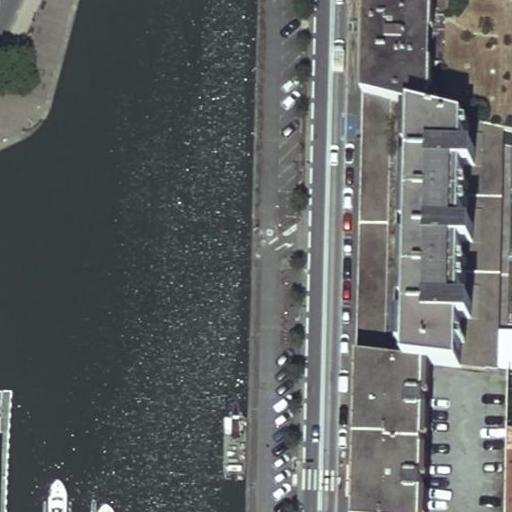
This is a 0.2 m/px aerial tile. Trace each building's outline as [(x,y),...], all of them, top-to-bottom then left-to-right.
[(365,0),(365,29),(364,86),(388,92),(390,0),(365,0)] [(390,0),(388,92),(428,101),(433,0),(390,0)] [(361,202),(357,357),(380,359),(388,92),(364,86),(361,202)] [(388,92),(380,359),(428,364),(473,369),(481,113),(428,101),(388,92)] [(473,369),(495,371),(502,118),(481,113),(473,369)] [(375,511),(380,359),(357,357),(356,387),(355,443),(353,511),(375,511)] [(380,359),(375,511),(423,511),(428,364),(380,359)]
